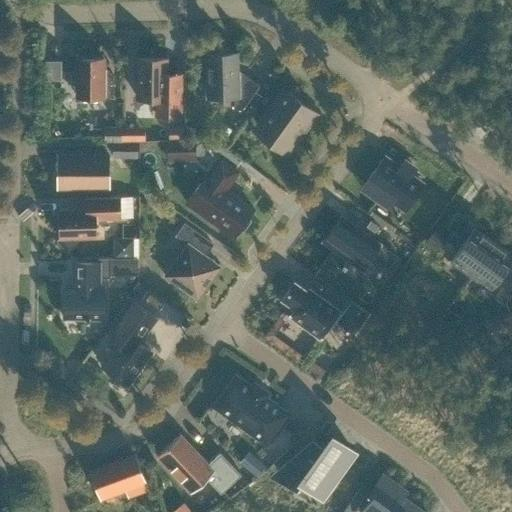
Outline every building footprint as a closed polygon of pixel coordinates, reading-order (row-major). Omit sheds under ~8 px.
[(64,75),(65,56),(49,56),(49,75),(64,75)] [(208,81),(205,81),(205,98),(234,97),(234,110),(242,110),(260,86),(247,77),(237,77),(237,56),(208,57),(208,81)] [(166,59),(138,58),(138,99),(157,99),(157,117),(180,117),(181,87),(166,87),(166,59)] [(104,59),(77,59),(77,97),(114,97),(114,76),(106,69),(104,69),(104,59)] [(300,102),(283,91),(258,126),(274,138),(270,143),(287,155),(312,119),(296,108),(300,102)] [(122,127),(106,127),(106,142),(122,142),(122,141),(122,128),(122,127)] [(122,128),(122,141),(131,141),(131,128),(122,128)] [(170,141),(185,141),(185,129),(170,129),(170,141)] [(185,141),(170,141),(168,141),(169,162),(197,161),(197,140),(185,141)] [(140,159),(139,143),(114,144),(114,159),(140,159)] [(109,155),(58,155),(58,189),(109,189),(109,155)] [(384,157),(367,182),(381,192),(377,199),(389,207),(394,201),(406,209),(423,185),(411,176),(416,170),(404,161),(399,168),(384,157)] [(206,175),(186,203),(234,237),(253,209),(226,189),(238,172),(222,160),(209,178),(206,175)] [(86,211),(59,211),(60,238),(96,237),(95,220),(122,220),(122,198),(86,199),(86,211)] [(344,213),(326,239),(365,267),(374,253),(391,265),(399,253),(344,213)] [(367,227),(375,232),(378,227),(371,221),(367,227)] [(187,245),(165,276),(197,299),(220,267),(205,256),(214,244),(186,223),(176,237),(187,245)] [(473,229),(450,262),(470,276),(494,243),(482,234),(482,235),(473,229)] [(452,232),(446,240),(454,246),(460,238),(452,232)] [(494,243),(470,276),(490,291),(511,260),(511,256),(506,252),(506,251),(494,243)] [(74,288),(67,288),(67,318),(104,318),(104,289),(99,288),(99,278),(109,278),(110,275),(137,275),(138,259),(99,258),(99,263),(74,262),(74,288)] [(308,292),(294,282),(282,300),(295,309),(290,317),(320,339),(340,311),(310,289),(308,292)] [(119,345),(102,367),(127,385),(151,352),(138,343),(155,318),(134,303),(109,338),(119,345)] [(352,303),(338,323),(353,333),(367,314),(352,303)] [(511,314),(487,324),(493,339),(511,332),(511,314)] [(67,378),(75,367),(61,357),(53,367),(67,378)] [(277,407),(236,377),(218,403),(233,414),(230,418),(267,444),(282,425),(270,416),(277,407)] [(157,456),(191,493),(206,479),(221,494),(241,475),(220,452),(208,464),(180,435),(157,456)] [(308,447),(281,470),(300,484),(307,474),(328,489),(354,452),(333,437),(319,456),(308,447)] [(135,456),(91,472),(101,499),(126,489),(129,497),(148,490),(135,456)] [(258,459),(248,470),(257,477),(266,467),(258,459)] [(400,487),(384,475),(369,494),(373,497),(364,510),(366,511),(424,511),(397,492),(400,487)]
